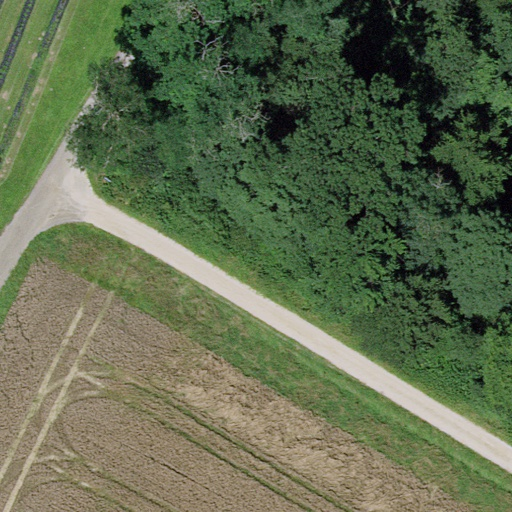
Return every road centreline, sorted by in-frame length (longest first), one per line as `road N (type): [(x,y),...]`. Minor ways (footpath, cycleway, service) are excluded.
road 1 (track): [(52,189),(511,455)]
road 2 (track): [(0,263),(166,0)]
